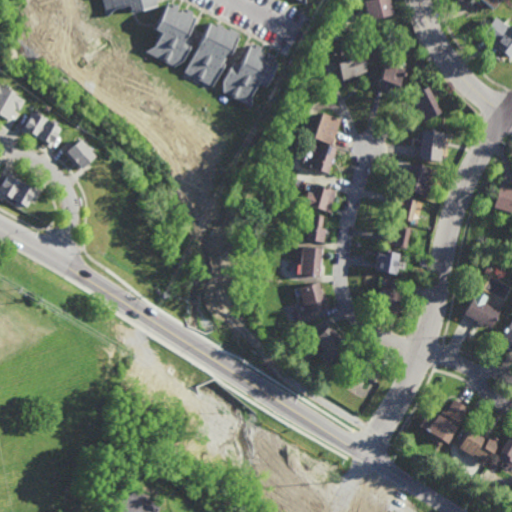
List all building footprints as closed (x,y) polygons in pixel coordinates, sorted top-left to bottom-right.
[(156,0),(158,5),(130,12),(128,4),(114,8),(105,16),(100,0),(156,0)] [(388,0),(391,14),(368,20),(363,0),(388,0)] [(500,0),(494,8),(483,0),(500,0)] [(176,10),(180,12),(182,9),(186,11),(188,8),(193,11),(191,15),(196,17),(186,37),(192,40),(189,45),(190,46),(182,61),(174,66),(145,51),(154,46),(161,33),(154,29),(166,4),(171,7),(173,3),(178,6),(176,10)] [(510,26),(511,25),(511,57),(511,59),(495,47),(497,44),(484,35),(496,16),(510,26)] [(223,26),(229,29),(230,27),(239,32),(229,54),(226,52),(224,57),(226,58),(223,62),(224,63),(212,86),(184,71),(210,22),(216,26),(218,22),(224,25),(223,26)] [(260,50),(264,53),(263,55),(266,57),(268,53),(274,56),(272,60),(277,62),(265,87),(258,83),(250,96),(251,106),(223,92),(223,82),(230,66),(231,67),(233,62),(239,65),(249,45),(253,47),(255,43),(262,47),(260,50)] [(343,80),(335,57),(347,53),(346,50),(358,46),(367,72),(343,80)] [(395,93),(377,87),(386,62),(404,69),(395,93)] [(0,86),(2,88),(3,86),(13,92),(12,93),(22,99),(16,109),(13,107),(6,120),(0,116),(0,86)] [(423,122),(418,114),(416,115),(408,97),(428,87),(441,113),(423,122)] [(48,147),(40,143),(41,141),(26,132),(26,134),(18,130),(29,110),(59,128),(48,147)] [(332,145),(312,138),(320,113),(341,120),(332,145)] [(442,162),(420,160),(422,130),(444,132),(442,162)] [(77,169),(63,153),(78,139),(92,155),(77,169)] [(337,148),(329,174),(308,167),(313,152),(308,150),(310,144),(316,146),(317,142),(337,148)] [(423,197),(403,190),(412,163),(432,170),(423,197)] [(27,184),(29,182),(35,186),(24,205),(20,203),(19,206),(12,203),(14,199),(5,194),(4,197),(0,194),(0,180),(6,170),(13,174),(13,176),(27,184)] [(331,213),(309,207),(315,185),(337,191),(331,213)] [(511,214),(495,209),(502,185),(511,187),(511,214)] [(410,224),(390,218),(393,209),(388,208),(391,196),(416,203),(410,224)] [(324,244),(306,242),(308,215),(324,216),(322,231),(326,231),(324,244)] [(405,252),(389,248),(389,247),(382,245),(384,237),(389,238),(391,227),(409,231),(405,252)] [(321,278),(297,275),(297,266),(300,266),(300,262),(295,262),(297,247),(323,250),(321,278)] [(396,270),(397,270),(396,275),(395,275),(395,277),(377,274),(379,258),(385,259),(386,254),(399,256),(396,270)] [(490,277),(485,274),(489,268),(493,271),(490,277)] [(397,313),(375,307),(382,284),(389,286),(391,278),(398,280),(397,283),(404,285),(397,313)] [(326,306),(307,311),(301,288),(320,282),(326,306)] [(491,325),(484,320),(482,323),(477,320),(478,318),(464,310),(477,287),(489,294),(485,299),(501,308),(491,325)] [(511,338),(503,333),(511,317),(511,338)] [(333,356),(315,335),(330,322),(348,342),(333,356)] [(370,377),(353,367),(362,350),(372,356),(370,359),(378,364),(370,377)] [(446,441),(418,423),(424,414),(433,419),(437,412),(439,414),(442,408),(445,410),(453,397),(468,407),(446,441)] [(484,432),(484,433),(488,435),(490,433),(499,440),(486,460),(473,452),(471,455),(457,446),(472,424),(484,432)] [(511,466),(495,456),(510,431),(511,432),(511,466)]
